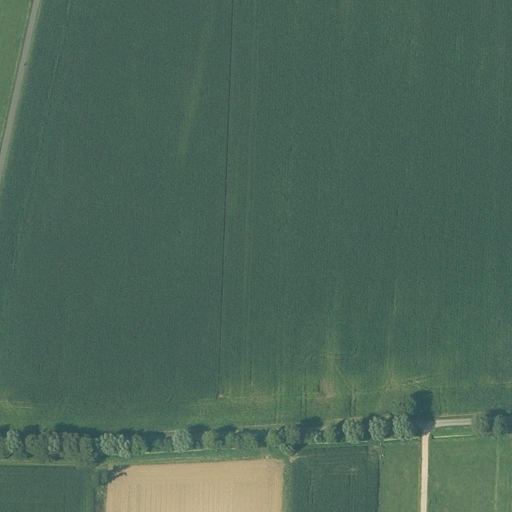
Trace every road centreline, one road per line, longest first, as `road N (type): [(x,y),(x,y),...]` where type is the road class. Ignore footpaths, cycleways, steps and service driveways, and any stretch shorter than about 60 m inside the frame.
road 1 (unclassified): [(0,433),(511,419)]
road 2 (track): [(38,0),(0,174)]
